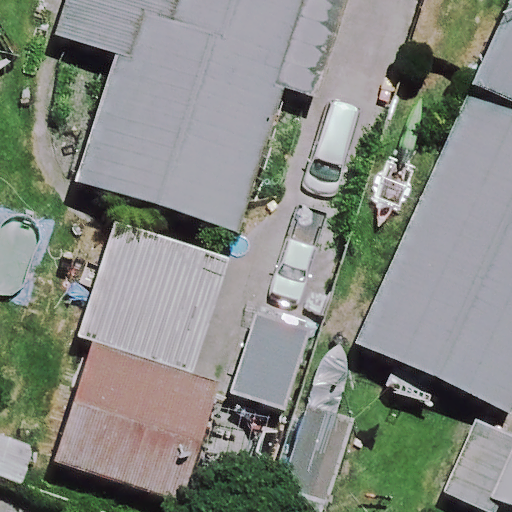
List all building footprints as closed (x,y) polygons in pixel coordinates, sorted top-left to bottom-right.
[(54,0),(38,50),(100,70),(60,194),(217,244),(264,98),(301,110),(336,0),(54,0)] [(511,0),(497,0),(338,359),(491,426),(511,378),(511,0)] [(163,511),(200,395),(174,387),(209,272),(98,238),(63,351),(80,356),(42,479),(150,511),(163,511)] [(427,504),(446,511),(511,511),(511,419),(499,445),(460,428),(427,504)] [(313,511),(315,507),(256,494),(252,511),(313,511)]
